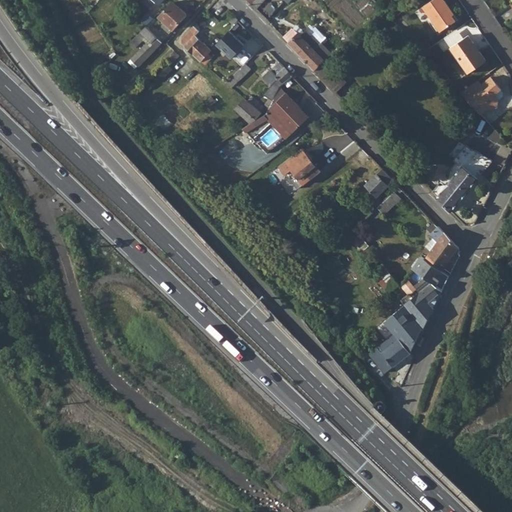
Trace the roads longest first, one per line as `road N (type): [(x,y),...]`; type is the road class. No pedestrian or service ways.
road 1 (trunk): [(0,119),(410,511)]
road 2 (trunk): [(228,296),(222,278),(67,113),(0,28)]
road 3 (tertiary): [(478,244),(458,233),(233,0)]
road 4 (trunk): [(228,296),(0,79)]
road 5 (trunk): [(450,511),(228,296)]
road 6 (residential): [(353,511),(383,475),(478,244)]
